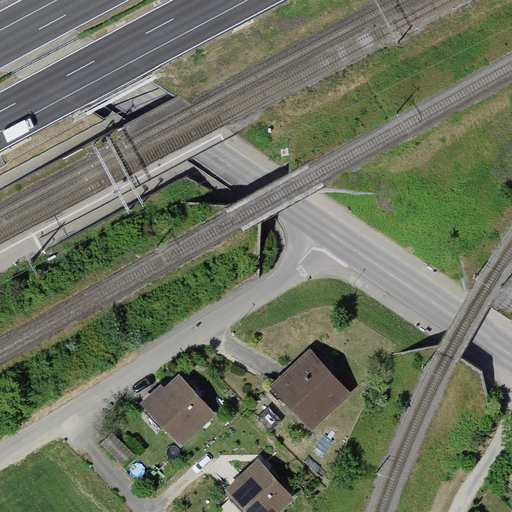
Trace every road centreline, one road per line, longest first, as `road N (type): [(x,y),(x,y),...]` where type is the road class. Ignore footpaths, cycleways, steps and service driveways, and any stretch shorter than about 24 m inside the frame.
road 1 (unclassified): [(328,232),(281,281),(0,452)]
road 2 (tertiary): [(0,36),(45,51),(122,95),(328,232)]
road 3 (motorway): [(0,112),(212,0)]
road 4 (tertiary): [(328,232),(511,353)]
